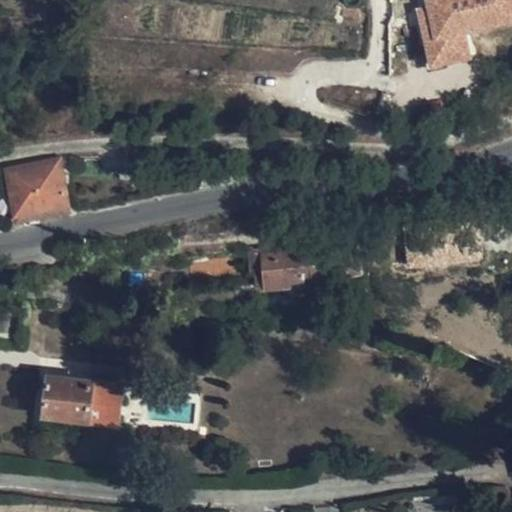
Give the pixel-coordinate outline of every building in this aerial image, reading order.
[(431,0),(420,0),(426,23),(436,20),(431,0)] [(511,0),(431,0),(436,20),(426,23),(436,63),(473,55),(468,31),(466,20),(502,12),(500,4),(511,0)] [(511,20),(511,0),(500,4),(502,12),(466,20),(468,31),(511,20)] [(66,208),(57,160),(10,170),(19,217),(66,208)] [(327,280),(325,246),(269,253),(268,248),(253,249),(255,273),(257,287),(327,280)] [(255,273),(253,249),(247,250),(249,273),(255,273)] [(0,342),(21,345),(26,306),(0,307),(0,342)] [(93,381),(122,385),(123,367),(95,364),(93,381)] [(93,381),(47,376),(43,413),(118,422),(120,403),(122,385),(93,381)] [(511,383),(511,381),(500,376),(496,385),(509,391),(511,383)] [(140,387),(122,385),(120,403),(137,405),(140,387)] [(357,501),(357,511),(447,511),(447,506),(391,510),(391,511),(362,511),(361,501),(357,501)]
